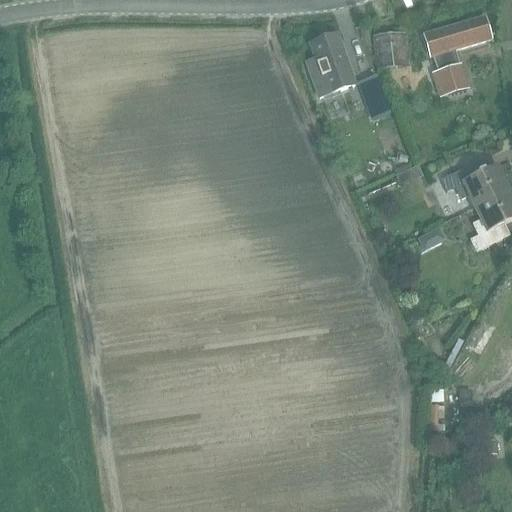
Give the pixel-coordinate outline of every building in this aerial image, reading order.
[(449,30),(424,38),(439,74),(448,97),(468,91),(460,68),(455,53),(491,42),(491,43),(492,42),(485,19),(484,20),(449,30)] [(373,37),(377,72),(411,68),(407,33),(373,37)] [(317,61),(307,65),(320,100),(355,88),(337,36),(311,46),(317,61)] [(377,80),(361,86),(374,122),(390,117),(377,80)] [(474,211),(511,192),(509,193),(497,170),(474,181),(468,170),(441,183),(447,195),(455,191),(461,202),(469,198),(475,210),(473,211),(474,211)] [(511,193),(511,192),(474,211),(474,212),(475,211),(481,222),(473,226),(479,238),(470,243),(476,255),(503,241),(498,230),(511,222),(511,199),(510,195),(511,193)] [(502,323),(493,317),(481,337),(490,342),(502,323)] [(443,397),(458,397),(458,384),(443,384),(443,397)]
